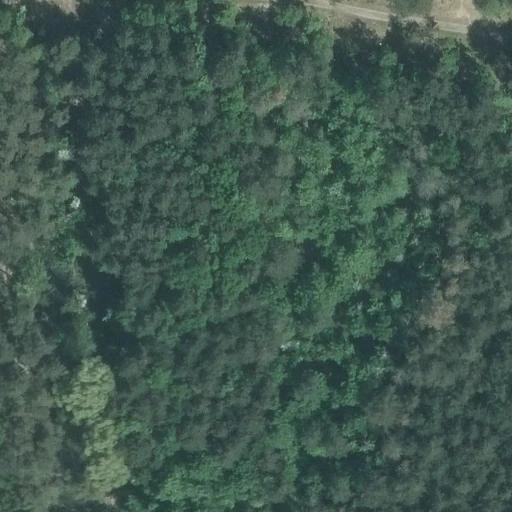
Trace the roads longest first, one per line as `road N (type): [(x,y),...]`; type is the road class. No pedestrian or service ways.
road 1 (track): [(63,0),(93,511)]
road 2 (track): [(511,26),(322,0)]
road 3 (unknown): [(15,511),(0,361)]
